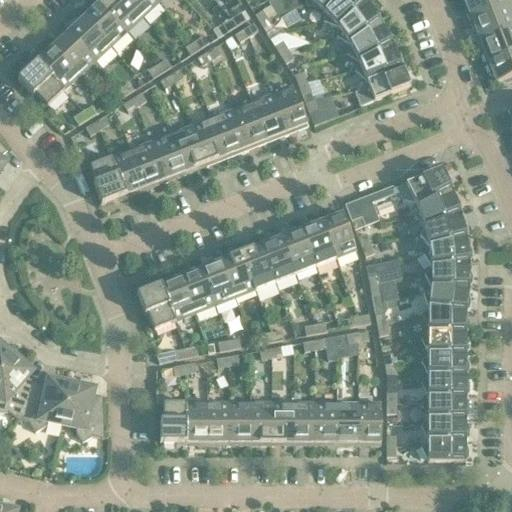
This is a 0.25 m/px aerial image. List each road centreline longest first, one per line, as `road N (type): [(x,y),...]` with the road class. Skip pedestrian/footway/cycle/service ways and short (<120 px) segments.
road 1 (residential): [(123,498),(505,499),(511,473)]
road 2 (residential): [(99,260),(320,174)]
road 3 (residential): [(458,101),(327,152),(320,174)]
road 4 (residential): [(320,174),(341,182),(471,134)]
road 5 (residential): [(120,372),(74,367),(40,350),(0,301)]
road 6 (unclassified): [(123,498),(120,372)]
road 7 (residential): [(511,319),(511,440)]
